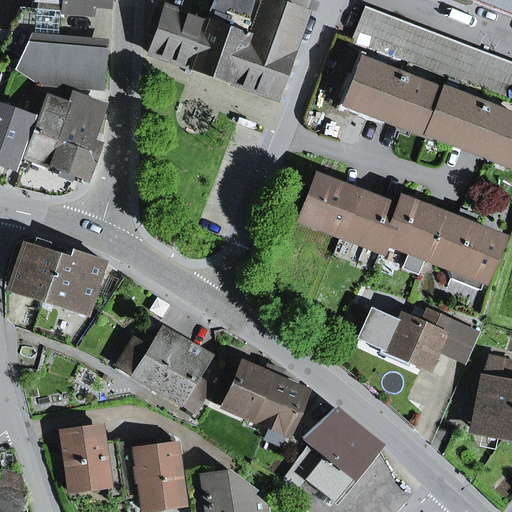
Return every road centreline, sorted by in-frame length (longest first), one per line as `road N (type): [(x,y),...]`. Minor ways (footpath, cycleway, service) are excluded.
road 1 (tertiary): [(440,483),(343,393),(223,305)]
road 2 (tertiary): [(102,239),(127,0)]
road 3 (residential): [(465,195),(285,133)]
road 4 (residential): [(285,133),(223,305)]
road 5 (residential): [(332,0),(285,133)]
road 6 (tertiary): [(223,305),(102,239)]
